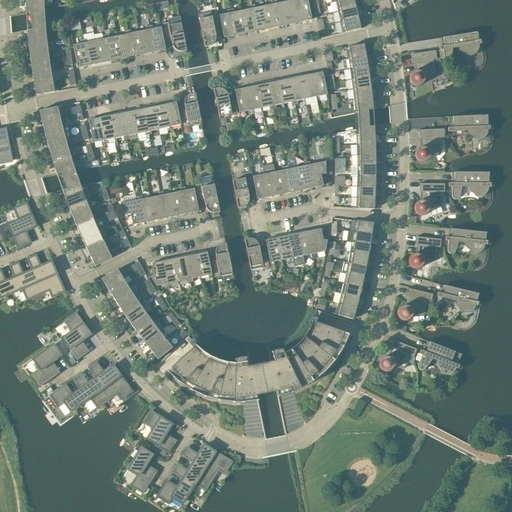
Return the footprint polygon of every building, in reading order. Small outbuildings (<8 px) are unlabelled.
[(289,24),(284,2),(277,3),(276,0),(273,1),(278,27),(289,24)] [(289,24),(300,22),(295,0),(292,0),(284,2),(289,24)] [(311,16),(307,0),(295,0),(300,22),(311,20),(310,16),(311,16)] [(353,0),(341,0),(331,3),(334,2),(337,12),(355,7),(353,0)] [(267,29),(278,27),(273,1),(270,1),(271,5),(263,6),(267,29)] [(246,33),(256,31),(251,5),(248,6),(249,9),(241,11),(246,33)] [(267,29),(263,6),(255,8),(254,5),(251,5),(256,31),(267,29)] [(27,31),(45,30),(44,6),(25,7),(25,10),(27,31)] [(340,22),(358,18),(355,7),(337,12),(340,22)] [(246,33),(241,11),(233,12),(232,9),(229,10),(235,36),(246,33)] [(223,38),(235,36),(229,10),(226,10),(227,14),(219,15),(222,34),(223,34),(223,38)] [(199,20),(204,47),(208,46),(212,45),(214,43),(215,39),(215,36),(214,30),(220,29),(216,12),(215,13),(210,14),(211,17),(199,20)] [(340,22),(340,24),(342,33),(360,29),(358,19),(358,18),(340,22)] [(183,34),(180,23),(169,26),(168,23),(162,24),(162,23),(165,40),(170,39),(172,45),(173,48),(175,50),(179,52),(182,52),(186,51),(184,41),(185,41),(186,41),(184,33),(184,34),(183,34)] [(143,54),(154,52),(148,26),(145,27),(146,30),(138,32),(143,54)] [(164,46),(161,27),(160,27),(152,29),(152,26),(148,26),(154,52),(165,50),(164,46)] [(28,42),(46,40),(45,30),(27,31),(28,42)] [(143,54),(138,32),(130,33),(130,30),(127,31),(132,57),(143,54)] [(121,59),(132,57),(127,31),(124,31),(124,35),(117,36),(121,59)] [(478,45),(481,44),(480,40),(478,41),(477,32),(443,38),(444,46),(439,47),(439,51),(442,50),(444,59),(444,60),(446,62),(449,62),(451,60),(452,59),(452,58),(452,49),(458,48),(459,50),(460,51),(461,52),(463,53),(464,54),(468,56),(470,56),(473,55),(476,53),(477,51),(478,48),(478,45)] [(99,63),(95,41),(94,41),(93,35),(86,37),(86,39),(83,40),(88,66),(99,63)] [(99,63),(110,61),(105,35),(102,36),(103,39),(95,41),(99,63)] [(121,59),(117,36),(109,38),(108,35),(105,35),(110,61),(121,59)] [(29,52),(47,50),(46,40),(28,42),(29,52)] [(77,68),(88,66),(83,40),(80,40),(81,44),(73,45),(72,45),(76,64),(77,64),(77,68)] [(347,59),(365,56),(363,45),(345,48),(347,58),(347,59)] [(30,63),(49,61),(47,50),(29,52),(30,63)] [(324,52),(324,56),(325,63),(330,62),(332,61),(331,51),(324,52)] [(433,60),(436,59),(435,51),(410,55),(411,63),(414,63),(415,71),(412,72),(410,75),(409,78),(409,81),(411,84),(413,86),(416,86),(420,86),(422,84),(424,81),(424,78),(435,73),(433,64),(433,60)] [(367,67),(366,57),(365,56),(347,59),(349,69),(367,67)] [(32,74),(50,71),(49,61),(30,63),(32,74)] [(350,80),(369,77),(367,67),(349,69),(349,71),(350,80)] [(34,85),(52,81),(50,71),(32,74),(34,85)] [(326,95),(327,95),(323,76),(322,72),(311,75),(316,101),(319,100),(319,97),(326,95)] [(313,101),(316,101),(311,75),(300,77),(305,100),(312,98),(313,101)] [(297,101),(305,100),(300,77),(289,79),(294,105),(297,105),(297,101)] [(352,90),(370,88),(369,77),(350,80),(352,90)] [(291,106),(294,105),(289,79),(278,81),(283,104),(291,102),(291,106)] [(52,81),(34,85),(36,96),(54,92),(52,81)] [(275,106),(283,104),(278,81),(267,84),(273,110),(276,109),(275,106)] [(270,110),(273,110),(267,84),(256,86),(261,108),(269,107),(270,110)] [(253,110),(261,108),(256,86),(246,88),(251,114),(254,114),(253,110)] [(248,115),(251,114),(246,88),(234,91),(235,94),(239,113),(247,111),(248,115)] [(372,99),(370,89),(370,88),(352,90),(353,101),(372,99)] [(213,90),(219,117),(236,114),(237,114),(234,101),(229,102),(228,96),(226,93),(224,90),(221,89),(217,89),(213,90)] [(184,128),(201,124),(198,110),(199,110),(200,110),(198,103),(197,103),(195,93),(191,94),(188,95),(185,98),(184,101),(184,105),(185,111),(180,112),(183,128),(184,128)] [(372,99),(353,101),(354,110),(354,111),(373,109),(372,99)] [(181,125),(177,106),(176,102),(165,105),(170,131),(173,130),(172,127),(180,125),(181,125)] [(167,131),(170,131),(165,105),(154,107),(158,130),(166,128),(167,131)] [(42,123),(60,118),(57,107),(39,111),(42,123)] [(151,131),(158,130),(154,107),(143,109),(148,135),(151,135),(151,131)] [(145,136),(148,135),(143,109),(132,111),(137,134),(144,132),(145,136)] [(354,111),(355,123),(355,130),(355,135),(374,134),(373,109),(354,111)] [(129,136),(137,134),(132,111),(121,114),(126,140),(129,139),(129,136)] [(123,140),(126,140),(121,114),(110,116),(115,139),(123,137),(123,140)] [(487,130),(490,130),(489,126),(487,126),(487,115),(453,117),(453,128),(448,128),(448,132),(467,131),(467,133),(468,135),(469,136),(471,137),(473,138),(475,140),(478,141),(481,140),(484,138),(486,136),(487,133),(487,130)] [(107,140),(115,139),(110,116),(99,118),(105,144),(108,144),(107,140)] [(44,133),(62,128),(60,118),(42,123),(42,124),(44,133)] [(102,145),(105,144),(99,118),(88,121),(89,124),(93,143),(101,141),(102,145)] [(47,143),(65,138),(62,128),(44,133),(47,143)] [(440,138),(444,138),(443,129),(418,130),(419,139),(421,139),(421,147),(418,148),(416,150),(414,153),(414,156),(416,159),(418,162),(421,163),(424,162),(427,161),(429,158),(430,155),(441,151),(440,142),(440,138)] [(0,163),(11,161),(5,130),(0,130),(0,163)] [(356,145),(375,144),(374,134),(355,135),(356,145)] [(50,154),(68,149),(65,138),(47,143),(50,154)] [(356,156),(375,155),(375,144),(356,145),(356,146),(356,156)] [(53,164),(71,159),(68,149),(50,154),(53,164)] [(375,166),(375,165),(375,155),(356,156),(356,166),(375,166)] [(56,175),(74,169),(71,159),(53,164),(56,175)] [(301,190),(311,188),(306,162),(303,163),(304,166),(296,168),(301,190)] [(306,162),(311,188),(323,186),(320,175),(324,174),(324,175),(325,175),(325,162),(324,162),(310,165),(309,162),(306,162)] [(301,190),(296,168),(288,169),(287,166),(284,167),(290,193),(301,190)] [(375,166),(356,166),(350,166),(350,176),(356,177),(375,177),(375,166)] [(279,195),(290,193),(284,167),(281,167),(282,171),(274,172),(279,195)] [(82,191),(75,171),(74,169),(56,175),(64,197),(82,191)] [(279,195),(274,172),(266,174),(266,170),(263,171),(268,197),(279,195)] [(257,199),(268,197),(263,171),(259,172),(260,175),(252,177),(252,176),(252,177),(256,195),(257,199)] [(488,187),(490,187),(490,183),(488,183),(488,173),(454,172),(454,183),(448,183),(448,187),(451,187),(451,196),(452,198),(454,199),(456,200),(458,199),(459,197),(461,187),(467,187),(468,189),(468,191),(470,192),(471,193),(473,194),(475,197),(478,197),(481,197),(484,196),(486,193),(487,191),(488,187)] [(232,181),(238,209),(242,208),(244,207),(247,205),(248,202),(249,199),(248,197),(247,191),(253,190),(250,177),(249,177),(232,181)] [(375,177),(356,177),(356,187),(375,188),(375,177)] [(215,213),(219,212),(217,202),(218,202),(218,203),(219,202),(217,195),(216,195),(213,182),(196,185),(195,185),(198,202),(204,201),(205,206),(206,209),(208,212),(211,213),(215,213)] [(444,192),(444,184),(419,184),(419,192),(421,192),(421,201),(418,201),(415,203),(414,206),(413,210),(415,213),(417,215),(420,216),(423,216),(426,214),(428,212),(429,209),(440,205),(440,197),(440,192),(444,192)] [(197,207),(194,189),(193,189),(185,191),(185,187),(182,188),(187,214),(198,211),(197,208),(197,207)] [(356,198),(374,198),(375,188),(356,187),(356,198)] [(176,216),(187,214),(182,188),(178,188),(179,192),(171,193),(176,216)] [(68,207),(85,201),(82,191),(64,197),(68,207)] [(154,220),(165,218),(160,192),(157,193),(157,196),(150,198),(154,220)] [(176,216),(171,193),(164,195),(163,192),(160,192),(165,218),(176,216)] [(154,220),(150,198),(142,199),(141,196),(138,197),(143,223),(154,220)] [(132,225),(143,223),(138,197),(135,197),(136,201),(121,204),(120,204),(125,216),(126,215),(130,214),(132,225)] [(356,198),(356,199),(355,209),(374,210),(374,198),(356,198)] [(72,217),(89,211),(85,201),(68,207),(72,217)] [(17,248),(29,243),(25,232),(36,227),(26,204),(14,209),(19,220),(8,225),(17,248)] [(76,227),(93,220),(89,211),(72,217),(76,227)] [(81,237),(98,230),(93,220),(76,227),(81,237)] [(371,234),(373,223),(354,221),(353,232),(371,234)] [(309,231),(314,257),(317,257),(317,253),(324,252),(325,252),(327,240),(326,240),(322,240),(320,229),(309,231)] [(484,245),(487,245),(487,241),(485,241),(486,233),(452,229),(451,237),(445,237),(445,241),(448,241),(447,250),(447,252),(449,254),(451,254),(453,253),(455,251),(458,242),(464,243),(464,245),(464,247),(466,248),(467,249),(468,250),(471,253),(473,254),(476,254),(479,253),(482,251),(483,248),(484,245)] [(85,247),(102,239),(98,230),(81,237),(85,247)] [(311,258),(314,257),(309,231),(298,234),(303,256),(311,255),(311,258)] [(353,232),(347,231),(346,242),(370,245),(371,234),(353,232)] [(295,258),(303,256),(298,234),(287,236),(293,262),(296,261),(295,258)] [(289,262),(293,262),(287,236),(276,238),(281,261),(289,259),(289,262)] [(440,248),(441,240),(416,237),(415,245),(417,246),(416,254),(413,255),(410,256),(408,259),(408,262),(409,265),(411,268),(414,269),(417,270),(420,268),(422,266),(423,263),(435,261),(436,252),(436,248),(440,248)] [(273,262),(281,261),(276,238),(265,241),(266,244),(270,267),(271,266),(274,266),(273,262)] [(90,257),(106,249),(102,239),(85,247),(90,257)] [(244,240),(250,270),(268,267),(265,250),(260,251),(258,246),(257,243),(255,240),(252,239),(249,239),(244,240)] [(346,242),(351,242),(350,250),(349,253),(368,256),(370,245),(346,242)] [(215,278),(232,274),(229,260),(230,260),(231,260),(229,253),(228,253),(226,243),(221,244),(218,246),(216,248),(215,251),(215,255),(216,261),(211,262),(214,278),(215,278)] [(95,267),(111,259),(106,249),(90,257),(95,267)] [(212,279),(208,256),(207,256),(207,253),(195,255),(200,277),(208,276),(208,279),(211,279),(212,279)] [(366,266),(368,256),(349,253),(347,263),(366,266)] [(192,279),(200,277),(195,255),(185,257),(190,283),(193,282),(192,279)] [(28,259),(43,293),(49,290),(52,297),(64,292),(51,262),(40,267),(35,256),(28,259)] [(187,284),(190,283),(185,257),(174,259),(178,282),(186,280),(187,284)] [(27,300),(43,293),(28,259),(32,270),(22,274),(17,263),(10,266),(20,289),(22,289),(27,300)] [(170,283),(178,282),(174,259),(163,262),(168,287),(171,287),(170,283)] [(165,288),(168,287),(163,262),(152,264),(154,275),(151,276),(150,277),(157,287),(157,286),(164,285),(165,288)] [(363,277),(364,276),(366,266),(347,263),(345,273),(363,277)] [(0,298),(20,289),(10,266),(10,267),(15,278),(5,282),(0,271),(0,298)] [(107,289),(123,279),(117,270),(101,279),(106,288),(107,289)] [(361,288),(363,278),(363,277),(345,273),(343,282),(343,284),(361,288)] [(284,278),(282,287),(289,289),(291,280),(284,278)] [(113,298),(128,288),(123,279),(107,289),(113,298)] [(147,288),(152,286),(148,279),(144,282),(147,288)] [(358,298),(360,294),(361,288),(343,284),(340,294),(358,298)] [(152,286),(147,288),(151,294),(156,292),(152,286)] [(475,306),(477,306),(478,302),(476,302),(478,294),(445,286),(443,294),(437,292),(436,296),(455,301),(455,303),(455,305),(456,306),(458,308),(459,309),(461,312),(463,313),(466,314),(469,313),(472,311),(474,309),(475,306)] [(118,307),(134,297),(128,288),(113,298),(118,307)] [(430,303),(432,295),(408,289),(406,297),(408,298),(406,306),(403,306),(400,307),(398,310),(397,313),(397,316),(399,319),(402,321),(405,321),(408,321),(411,319),(412,316),(424,315),(426,306),(427,302),(429,303),(430,303)] [(356,309),(357,304),(358,298),(340,294),(338,304),(356,309)] [(124,316),(140,306),(134,297),(118,307),(124,316)] [(159,305),(163,303),(159,297),(155,300),(159,305)] [(163,303),(159,305),(163,311),(167,308),(163,303)] [(335,315),(353,320),(356,309),(338,304),(335,315)] [(131,325),(146,314),(140,306),(124,316),(131,325)] [(282,350),(276,350),(271,353),(273,357),(272,357),(272,358),(273,358),(274,362),(260,364),(266,394),(276,392),(277,396),(277,397),(292,393),(300,389),(313,382),(324,372),(334,361),(343,348),(348,335),(349,334),(316,323),(320,312),(316,310),(312,322),(308,330),(303,337),(297,344),(291,350),(284,354),(282,351),(282,350)] [(171,322),(175,319),(171,313),(167,316),(171,322)] [(77,359),(87,351),(80,342),(90,335),(75,314),(65,322),(72,332),(62,339),(77,359)] [(137,334),(152,323),(146,314),(131,325),(137,334)] [(175,319),(171,322),(176,328),(180,324),(175,319)] [(144,342),(158,331),(152,323),(137,334),(144,342)] [(150,351),(165,340),(158,331),(144,342),(150,351)] [(181,340),(186,335),(183,331),(178,336),(181,340)] [(246,358),(240,358),(234,360),(235,361),(234,364),(226,363),(218,360),(210,357),(202,352),(196,346),(188,337),(185,340),(192,348),(167,371),(167,372),(178,382),(191,391),(204,397),(219,401),(233,403),(243,403),(253,402),(258,401),(258,400),(257,401),(256,396),(266,394),(260,364),(247,367),(246,363),(246,362),(245,358),(246,358)] [(157,360),(172,348),(165,340),(150,351),(157,360)] [(413,357),(416,350),(392,341),(389,348),(392,349),(388,357),(385,357),(382,358),(379,360),(378,363),(378,366),(379,369),(382,371),(385,372),(388,372),(391,370),(393,367),(405,368),(408,360),(409,356),(413,357)] [(456,368),(458,369),(459,365),(457,365),(461,355),(429,342),(425,352),(420,350),(419,354),(422,355),(418,365),(417,367),(418,369),(420,370),(422,371),(423,370),(425,369),(432,359),(436,361),(436,363),(436,365),(437,366),(438,368),(439,369),(440,373),(442,374),(446,375),(449,375),(452,373),(454,371),(456,368)] [(51,363),(61,356),(53,345),(33,360),(40,370),(30,377),(38,387),(58,373),(51,363)] [(96,377),(111,398),(116,394),(121,399),(131,392),(112,366),(103,373),(96,363),(89,368),(96,378),(96,377)] [(96,377),(96,378),(87,384),(80,374),(73,379),(80,389),(81,389),(88,399),(90,398),(97,408),(111,398),(96,377)] [(81,389),(80,389),(71,395),(64,386),(50,396),(58,407),(63,402),(70,412),(88,399),(81,389)] [(355,406),(351,415),(356,418),(361,409),(355,406)] [(168,452),(175,441),(165,435),(171,425),(150,411),(143,422),(153,429),(147,439),(168,452)] [(193,462),(214,475),(218,470),(224,473),(231,462),(203,445),(197,455),(187,449),(183,456),(193,462)] [(145,465),(152,455),(141,448),(127,469),(138,476),(131,486),(142,493),(155,472),(145,465)] [(205,490),(214,475),(193,462),(187,472),(177,465),(172,472),(182,479),(183,478),(194,485),(195,483),(205,490)] [(182,504),(194,485),(183,478),(182,479),(177,488),(166,481),(157,497),(168,503),(172,497),(182,504)]
